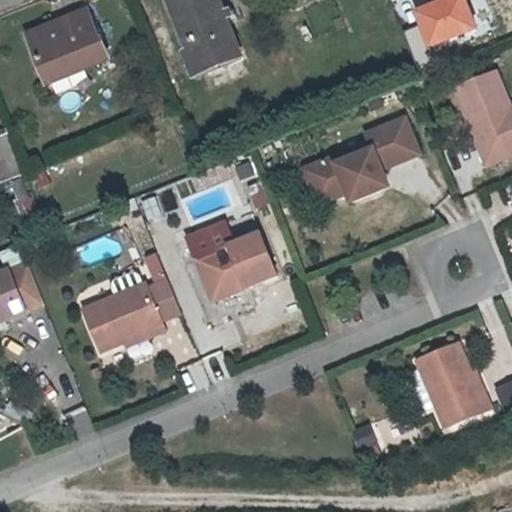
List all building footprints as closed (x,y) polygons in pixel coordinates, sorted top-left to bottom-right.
[(246,52),(224,0),(175,0),(204,70),(246,52)] [(465,0),(435,0),(413,8),(428,47),(476,29),(465,0)] [(94,11),(74,19),(77,28),(38,43),(53,82),(112,59),(94,11)] [(77,28),(74,19),(35,35),(38,43),(77,28)] [(511,94),(502,69),(460,87),(492,165),(511,156),(511,94)] [(375,140),(315,165),(323,183),(340,188),(342,183),(349,180),(354,190),(358,200),(389,187),(383,172),(388,170),(387,167),(425,151),(410,117),(372,133),(375,140)] [(0,181),(25,172),(10,134),(0,137),(0,181)] [(323,183),(315,165),(311,167),(319,187),(339,196),(354,190),(349,180),(342,183),(340,188),(323,183)] [(395,184),(388,170),(383,172),(389,187),(395,184)] [(222,227),(195,237),(217,294),(249,281),(251,287),(285,274),(268,229),(229,244),(222,227)] [(14,271),(0,276),(0,316),(2,323),(31,311),(14,271)] [(152,280),(92,303),(107,340),(130,331),(153,323),(157,332),(171,327),(167,317),(187,310),(174,277),(154,285),(152,280)] [(249,281),(217,294),(219,298),(251,287),(249,281)] [(493,297),(478,302),(486,324),(501,319),(493,297)] [(153,323),(130,331),(134,340),(157,332),(153,323)] [(464,341),(422,358),(450,425),(496,406),(489,390),(485,392),(464,341)] [(182,366),(190,392),(233,378),(224,352),(182,366)] [(511,383),(498,389),(510,419),(511,418),(511,383)] [(364,457),(400,445),(391,417),(355,429),(364,457)]
